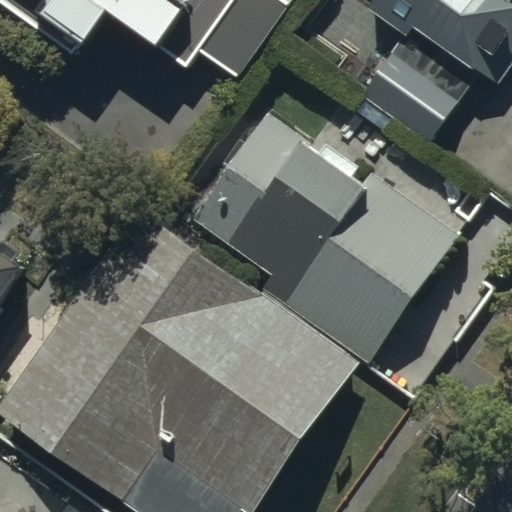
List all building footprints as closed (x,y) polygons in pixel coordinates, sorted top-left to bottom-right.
[(0,0),(0,28),(29,49),(33,43),(76,75),(102,41),(150,77),(154,72),(181,92),(197,70),(228,93),(283,19),(257,0),(237,0),(230,9),(217,0),(0,0)] [(511,74),(511,12),(494,0),(383,0),(369,20),(406,47),(411,41),(472,85),(476,79),(497,95),(511,74)] [(468,96),(398,48),(358,107),(428,155),(468,96)] [(265,298),(367,370),(458,244),(370,180),(364,190),(269,121),(191,228),(273,288),(265,298)] [(263,511),(360,379),(143,224),(0,420),(0,423),(121,511),(263,511)] [(0,329),(34,279),(0,256),(0,329)]
